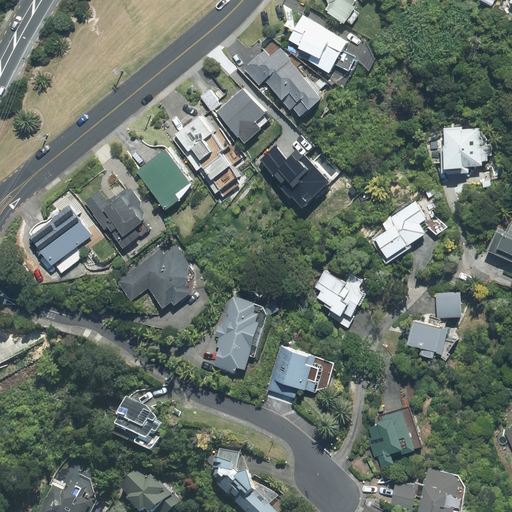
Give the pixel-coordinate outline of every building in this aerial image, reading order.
[(328,0),(329,4),(325,10),(347,24),(357,8),(354,6),(357,2),(355,0),(328,0)] [(350,41),(305,15),(290,40),(313,53),(309,60),(331,73),(350,41)] [(266,51),(246,69),(261,85),(265,82),(292,112),(295,109),(302,116),(311,108),(313,110),(327,98),(281,48),(272,57),(266,51)] [(247,84),(218,111),(248,143),(277,117),(247,84)] [(204,116),(175,140),(217,193),(241,174),(236,168),(247,159),(214,118),(209,123),(204,116)] [(487,145),(487,136),(481,128),(445,129),(445,174),(470,174),(470,165),(484,165),(484,162),(489,162),(489,155),(492,155),(492,145),(487,145)] [(259,160),(303,208),(333,180),(307,152),(297,160),(292,154),(286,160),(274,147),(259,160)] [(168,149),(139,171),(169,209),(198,187),(168,149)] [(100,191),(86,202),(107,230),(110,227),(126,247),(134,241),(130,236),(153,218),(131,189),(111,204),(100,191)] [(370,238),(388,266),(413,249),(410,245),(429,233),(422,222),(429,217),(418,200),(384,222),(388,227),(370,238)] [(70,206),(35,236),(65,272),(84,256),(79,250),(95,236),(70,206)] [(511,217),(507,216),(492,254),(511,262),(511,217)] [(189,286),(192,263),(177,245),(166,254),(161,248),(120,281),(135,300),(150,288),(165,306),(173,300),(177,306),(194,293),(189,286)] [(343,279),(326,270),(317,286),(323,289),(319,296),(332,303),(327,312),(350,326),(375,283),(349,268),(343,279)] [(464,292),(438,293),(439,316),(466,315),(464,292)] [(213,337),(222,339),(214,366),(237,372),(239,367),(248,369),(252,354),(258,356),(269,317),(280,309),(275,300),(267,305),(226,293),(213,337)] [(453,328),(416,321),(411,345),(426,347),(424,355),(437,358),(438,351),(449,353),(453,328)] [(300,389),(314,393),(329,387),(337,363),(282,346),(269,388),(297,397),(300,389)] [(167,429),(152,412),(129,402),(113,437),(156,455),(167,429)] [(383,416),(369,428),(375,457),(379,456),(382,469),(398,465),(395,455),(418,449),(409,410),(383,416)] [(217,479),(219,488),(244,511),(277,511),(271,506),(278,498),(249,471),(242,478),(237,473),(240,452),(221,450),(220,460),(215,460),(214,472),(217,472),(217,479)] [(154,482),(141,469),(120,490),(129,499),(123,506),(128,511),(175,511),(184,504),(158,478),(154,482)] [(462,511),(470,477),(430,469),(421,511),(462,511)] [(420,488),(396,483),(392,504),(415,509),(420,488)] [(56,496),(47,511),(94,511),(97,507),(83,499),(87,492),(76,486),(73,492),(69,489),(63,500),(56,496)]
